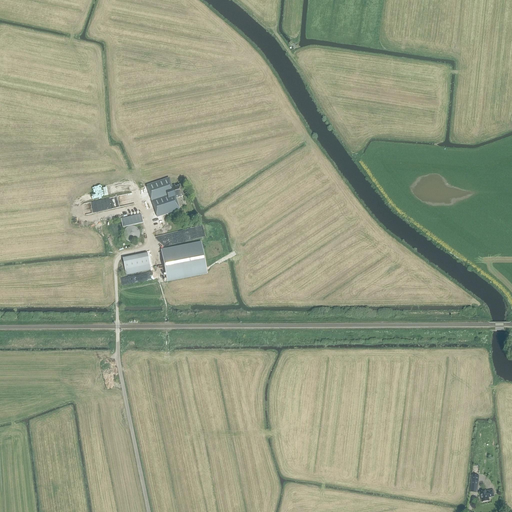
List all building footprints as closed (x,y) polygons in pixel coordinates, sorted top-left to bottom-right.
[(170,180),(147,187),(154,208),(157,217),(159,223),(163,221),(161,216),(179,210),(179,209),(179,208),(176,198),(183,196),(179,185),(175,186),(174,184),(171,185),(170,180)] [(84,214),(118,208),(117,204),(112,205),(110,198),(82,204),(84,214)] [(120,219),(122,228),(143,223),(141,214),(120,219)] [(139,236),(139,234),(139,231),(138,229),(136,227),(134,226),(131,226),(129,226),(127,227),(125,229),(124,231),(123,234),(124,236),(125,239),(127,240),(129,241),(131,242),(134,241),(136,240),(138,239),(139,236)] [(160,250),(167,282),(207,274),(201,242),(160,250)] [(122,258),(125,275),(150,270),(147,253),(122,258)] [(472,475),(470,492),(477,493),(479,476),(472,475)] [(482,503),(489,501),(488,498),(494,497),(493,490),(487,491),(480,492),(482,503)]
